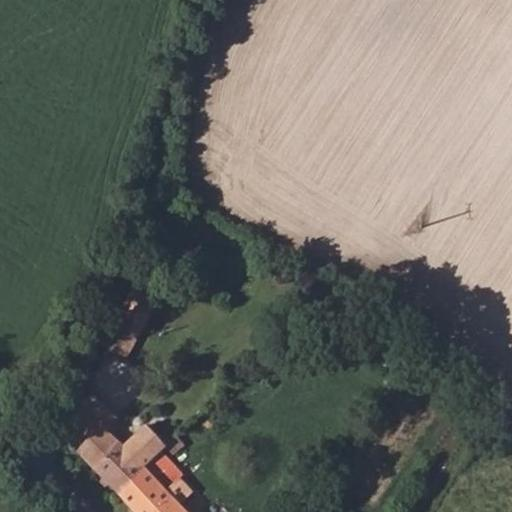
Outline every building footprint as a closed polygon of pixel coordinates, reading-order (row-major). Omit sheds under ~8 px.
[(177,287),(156,273),(130,311),(151,325),(177,287)] [(151,325),(130,311),(117,330),(138,344),(151,325)] [(100,376),(87,388),(99,398),(112,388),(100,376)] [(99,398),(87,388),(74,400),(90,416),(78,430),(119,471),(119,473),(145,445),(149,441),(171,423),(154,407),(131,428),(121,417),(131,406),(112,388),(99,398)] [(145,445),(119,473),(155,511),(184,511),(198,500),(183,483),(194,472),(180,458),(169,468),(145,445)]
